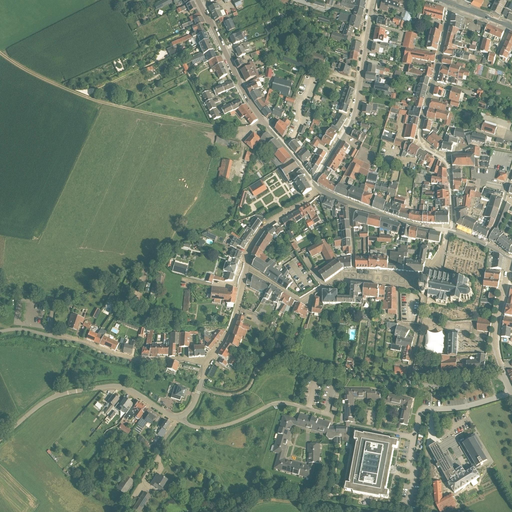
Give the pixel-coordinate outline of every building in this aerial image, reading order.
[(169,4),(166,0),(165,0),(163,1),(154,6),(157,11),(166,6),(169,4)] [(366,1),(362,0),(349,0),(349,1),(347,1),(346,3),(349,4),(365,9),(366,1)] [(383,0),(380,8),(380,9),(387,11),(388,7),(393,8),(393,10),(402,13),(403,13),(404,9),(405,10),(406,9),(406,8),(408,0),(385,0),(384,0),(383,0)] [(484,0),(475,0),(472,4),(471,5),(481,9),(483,2),(484,0)] [(496,0),(491,12),(500,16),(507,1),(505,0),(496,0)] [(187,9),(189,13),(197,9),(193,2),(179,9),(176,10),(178,14),(187,9)] [(346,3),(346,4),(342,3),(341,6),(353,10),(354,8),(356,9),(354,15),(362,18),(365,10),(365,9),(349,4),(346,3)] [(222,7),(220,8),(218,4),(209,8),(211,13),(222,8),(222,7)] [(425,8),(424,12),(423,15),(436,19),(443,21),(444,12),(445,8),(436,6),(427,4),(426,4),(425,8)] [(227,15),(226,15),(222,8),(211,13),(215,21),(219,19),(219,20),(228,17),(227,15)] [(404,9),(403,13),(402,13),(400,17),(395,16),(394,18),(400,20),(403,21),(406,11),(408,12),(408,10),(406,9),(405,10),(404,9)] [(511,21),(511,12),(505,9),(503,15),(508,17),(507,19),(511,21)] [(413,13),(408,12),(406,11),(404,18),(403,21),(410,23),(411,21),(413,13)] [(191,22),(201,17),(199,13),(189,18),(191,22)] [(343,23),(343,24),(349,26),(349,28),(354,29),(359,30),(361,20),(362,20),(362,19),(353,17),(341,14),(338,21),(350,24),(350,25),(343,23)] [(463,25),(464,18),(463,18),(452,16),(451,22),(451,23),(463,25)] [(201,17),(191,22),(182,26),(183,28),(192,25),(191,24),(194,23),(196,27),(201,25),(204,23),(201,17)] [(224,23),(228,32),(234,29),(230,19),(229,19),(228,17),(219,20),(221,23),(226,21),(227,22),(224,23)] [(389,27),(390,24),(390,21),(387,20),(388,19),(381,18),(381,19),(378,18),(377,25),(389,27)] [(465,25),(463,25),(451,23),(450,28),(462,31),(462,29),(464,30),(465,25)] [(351,38),(354,29),(349,28),(349,26),(343,24),(340,31),(344,32),(343,36),(333,32),(333,34),(352,40),(353,39),(351,38)] [(197,36),(205,33),(201,25),(196,27),(192,28),(194,32),(195,34),(192,35),(192,34),(172,43),(173,46),(181,43),(197,36)] [(490,34),(493,27),(487,25),(484,32),(490,34)] [(495,37),(498,30),(493,27),(490,34),(495,37)] [(462,31),(450,28),(448,33),(448,34),(460,37),(461,33),(463,34),(463,31),(462,31)] [(375,35),(387,37),(387,35),(385,34),(386,30),(376,29),(375,35)] [(332,35),(331,35),(317,30),(316,35),(342,43),(349,46),(347,52),(359,56),(361,44),(353,43),(351,43),(352,40),(333,34),(332,35)] [(441,33),(436,31),(432,30),(430,38),(439,40),(440,37),(441,33)] [(498,30),(495,37),(501,39),(504,32),(498,30)] [(199,44),(208,40),(205,33),(197,36),(198,39),(195,40),(197,45),(199,44)] [(236,35),(230,37),(231,39),(230,39),(232,41),(234,45),(240,42),(244,40),(241,33),(236,35)] [(414,51),(414,50),(415,46),(416,40),(417,35),(412,34),(411,37),(411,40),(410,43),(409,45),(408,49),(414,51)] [(462,37),(460,37),(448,34),(447,38),(447,39),(459,42),(461,42),(462,37)] [(386,39),(387,37),(375,35),(374,41),(381,42),(383,43),(384,39),(386,39)] [(438,46),(439,40),(430,38),(427,49),(433,50),(437,51),(438,46)] [(459,43),(459,42),(447,39),(447,40),(446,44),(457,47),(462,48),(463,44),(459,43)] [(200,58),(213,52),(208,40),(199,44),(203,53),(201,54),(201,53),(194,56),(194,57),(181,63),(182,66),(183,66),(186,64),(192,62),(200,58)] [(244,55),(246,54),(245,51),(249,50),(247,46),(249,45),(248,42),(243,44),(244,47),(243,47),(236,50),(238,53),(237,54),(236,55),(238,58),(240,57),(244,55)] [(388,44),(383,43),(381,42),(380,46),(373,45),(372,52),(379,53),(380,48),(387,49),(388,44)] [(167,50),(171,57),(177,54),(174,48),(182,45),(181,43),(173,46),(167,50)] [(511,50),(511,48),(505,45),(504,47),(502,51),(509,54),(511,50)] [(487,55),(489,56),(490,54),(490,53),(488,52),(489,48),(487,47),(482,46),(480,52),(486,53),(487,53),(487,55)] [(359,56),(347,52),(336,48),(334,52),(345,56),(349,57),(348,61),(341,59),(340,63),(352,65),(353,61),(358,62),(359,56)] [(414,51),(408,49),(406,49),(403,64),(407,64),(411,65),(412,59),(425,61),(434,63),(435,59),(436,55),(432,54),(422,52),(414,50),(414,51)] [(470,54),(456,51),(454,50),(454,51),(453,56),(453,57),(455,57),(467,60),(469,61),(470,54)] [(507,58),(509,54),(502,51),(500,55),(500,57),(503,58),(502,61),(505,62),(507,58)] [(208,61),(216,58),(213,52),(200,58),(192,62),(193,65),(202,61),(204,63),(208,61)] [(324,66),(326,58),(312,53),(309,61),(324,66)] [(491,66),(493,66),(496,56),(491,54),(490,54),(489,56),(488,62),(489,62),(492,63),(491,66)] [(213,67),(219,79),(227,75),(221,64),(223,63),(220,57),(216,58),(208,61),(211,68),(213,67)] [(453,59),(453,58),(452,58),(443,57),(442,60),(442,63),(452,65),(465,68),(466,65),(464,65),(464,64),(457,63),(457,65),(452,64),(453,60),(453,59)] [(247,64),(253,62),(251,59),(247,62),(247,60),(245,61),(244,58),(235,62),(238,69),(247,64)] [(244,77),(257,70),(253,62),(247,64),(248,67),(241,71),(244,77)] [(351,68),(342,66),(333,63),(332,67),(341,70),(340,73),(348,76),(351,68)] [(412,69),(413,66),(411,65),(407,64),(405,73),(414,75),(418,75),(424,77),(430,79),(431,79),(433,73),(434,70),(434,69),(427,68),(425,68),(424,72),(412,69)] [(366,73),(375,75),(376,70),(385,72),(385,68),(376,67),(369,65),(368,73),(366,73)] [(470,72),(461,70),(460,70),(461,68),(463,69),(463,68),(464,68),(465,68),(452,65),(451,68),(446,67),(441,67),(440,70),(439,74),(448,76),(451,77),(451,76),(453,77),(458,78),(457,79),(463,80),(464,76),(469,77),(470,72)] [(254,81),(260,78),(263,77),(262,74),(259,75),(257,70),(244,77),(246,82),(253,79),(254,81)] [(383,78),(383,76),(375,75),(366,73),(366,80),(375,81),(374,89),(384,91),(389,92),(390,87),(390,86),(379,84),(380,80),(379,80),(379,77),(383,78)] [(450,78),(451,77),(448,76),(439,74),(439,75),(437,82),(443,84),(444,84),(447,85),(447,82),(453,83),(452,84),(457,85),(458,80),(450,78)] [(429,80),(430,79),(424,77),(424,79),(422,78),(420,85),(428,86),(429,82),(429,80)] [(259,79),(260,79),(261,78),(260,78),(254,81),(252,82),(253,85),(247,88),(250,94),(261,88),(262,87),(260,82),(259,79)] [(280,95),(284,96),(288,97),(292,83),(293,80),(288,79),(287,82),(275,78),(272,90),(281,92),(280,93),(279,93),(279,95),(280,95)] [(227,83),(230,90),(235,87),(232,81),(227,83)] [(417,93),(415,98),(424,100),(425,95),(427,89),(428,86),(420,85),(419,84),(419,86),(416,85),(414,92),(417,93)] [(215,89),(211,90),(212,92),(214,91),(216,96),(217,95),(225,92),(222,85),(215,89)] [(349,107),(354,90),(349,88),(348,88),(346,87),(343,95),(342,98),(340,104),(349,107)] [(263,98),(261,96),(264,94),(262,91),(263,91),(261,88),(250,94),(255,102),(260,110),(262,112),(268,106),(266,103),(270,90),(267,99),(263,98)] [(436,88),(434,96),(441,97),(444,98),(447,91),(446,91),(443,90),(436,88)] [(452,101),(459,103),(461,93),(462,91),(452,89),(452,90),(449,99),(449,100),(452,101)] [(206,103),(212,100),(210,93),(212,92),(211,90),(209,91),(202,94),(206,103)] [(270,98),(272,90),(270,90),(266,103),(268,106),(262,112),(267,118),(272,113),(272,112),(274,109),(269,104),(269,102),(270,98)] [(415,103),(415,104),(423,106),(423,104),(424,102),(424,100),(415,98),(413,98),(412,100),(411,99),(410,101),(410,102),(415,103)] [(214,104),(213,101),(212,100),(206,103),(208,107),(210,111),(216,109),(214,104)] [(238,109),(243,106),(240,100),(235,102),(238,109)] [(444,111),(446,103),(440,102),(433,101),(432,100),(429,108),(436,109),(444,111)] [(487,103),(480,101),(477,108),(480,109),(485,110),(487,103)] [(233,111),(238,109),(235,102),(230,105),(233,111)] [(349,107),(340,104),(334,102),(333,106),(336,106),(336,105),(338,106),(337,110),(339,110),(339,111),(347,114),(349,107)] [(378,105),(376,104),(371,103),(371,107),(364,106),(362,113),(370,114),(371,111),(377,113),(378,105)] [(258,120),(250,110),(246,104),(243,106),(238,109),(233,111),(230,112),(232,115),(237,113),(241,118),(244,117),(251,125),(258,120)] [(412,117),(419,119),(421,112),(422,107),(423,106),(415,104),(414,106),(409,105),(409,107),(408,112),(410,112),(409,116),(412,117)] [(230,105),(223,109),(222,109),(224,114),(222,115),(222,116),(226,114),(230,112),(233,111),(230,105)] [(281,119),(285,111),(275,107),(272,115),(281,119)] [(220,117),(222,116),(222,115),(219,116),(216,109),(210,111),(214,120),(220,117)] [(449,127),(452,127),(452,124),(450,124),(453,114),(449,114),(450,113),(444,111),(429,109),(428,111),(427,117),(435,119),(435,118),(439,119),(445,121),(444,124),(444,125),(445,126),(449,126),(449,127)] [(317,114),(313,113),(309,110),(307,115),(315,119),(317,114)] [(340,113),(338,116),(333,113),(331,117),(333,118),(336,120),(337,118),(341,120),(339,123),(343,125),(347,118),(340,113)] [(417,126),(419,119),(412,117),(411,122),(407,122),(407,124),(417,126)] [(338,133),(343,125),(339,123),(341,120),(337,118),(336,120),(330,128),(336,131),(338,133)] [(85,119),(82,126),(87,128),(90,122),(85,119)] [(282,123),(280,121),(275,129),(283,138),(288,130),(287,130),(289,127),(291,122),(284,119),(282,123)] [(430,132),(433,122),(425,120),(424,124),(423,131),(424,131),(423,135),(428,136),(431,132),(430,132)] [(495,135),(497,128),(483,123),(481,131),(495,135)] [(417,126),(407,124),(407,125),(404,137),(412,139),(414,139),(417,126)] [(334,133),(336,131),(330,128),(325,136),(333,140),(337,135),(334,133)] [(465,134),(463,131),(456,129),(454,136),(457,137),(463,139),(466,139),(465,134)] [(351,137),(362,143),(367,135),(366,135),(366,134),(364,133),(364,134),(359,131),(358,132),(355,131),(351,137)] [(261,139),(261,140),(258,143),(264,150),(267,147),(268,146),(276,155),(269,161),(270,163),(272,162),(278,169),(288,162),(292,160),(287,153),(285,151),(280,146),(275,140),(267,132),(261,139)] [(261,139),(254,133),(245,143),(252,150),(258,143),(261,140),(261,139)] [(431,145),(438,137),(434,133),(427,141),(431,145)] [(471,133),(465,134),(466,139),(467,139),(469,145),(469,144),(472,143),(471,141),(478,142),(485,144),(487,136),(474,133),(473,133),(471,133)] [(330,146),(333,140),(325,136),(322,141),(321,140),(316,137),(314,140),(319,143),(325,147),(326,144),(330,146)] [(446,136),(444,143),(443,143),(442,150),(447,151),(452,152),(453,145),(453,143),(456,144),(457,144),(458,139),(456,139),(446,136)] [(232,146),(239,148),(240,143),(217,137),(216,142),(216,143),(232,147),(232,146)] [(437,149),(440,146),(441,144),(441,143),(443,140),(438,137),(431,145),(437,149)] [(299,142),(298,141),(297,139),(289,145),(296,154),(301,149),(304,146),(303,145),(300,141),(299,142)] [(396,139),(394,144),(401,146),(405,148),(406,142),(396,139)] [(345,153),(350,146),(343,142),(339,150),(345,153)] [(406,142),(405,148),(404,150),(401,157),(405,157),(408,153),(416,158),(420,151),(420,150),(421,150),(417,147),(413,145),(413,144),(411,143),(406,142)] [(307,160),(311,156),(304,146),(301,149),(303,151),(297,156),(303,163),(304,164),(307,160)] [(479,158),(480,148),(472,148),(465,151),(465,152),(465,154),(466,155),(463,155),(458,156),(457,156),(452,156),(452,161),(453,166),(458,166),(471,167),(475,167),(474,157),(479,158)] [(318,156),(323,160),(324,159),(327,154),(319,149),(316,154),(318,156)] [(350,156),(345,153),(339,150),(335,156),(343,160),(345,157),(348,159),(350,156)] [(423,152),(419,159),(421,161),(420,165),(423,166),(425,161),(428,155),(424,152),(423,152)] [(435,159),(432,158),(428,155),(425,161),(428,163),(426,167),(428,168),(427,171),(429,172),(430,169),(431,169),(431,168),(434,161),(435,159)] [(317,169),(323,160),(318,156),(313,164),(317,169)] [(339,166),(343,160),(335,156),(331,162),(339,166)] [(218,181),(226,182),(228,183),(233,162),(223,159),(221,169),(219,168),(219,171),(220,171),(218,181)] [(359,173),(361,168),(366,171),(369,172),(371,166),(355,159),(345,177),(350,179),(348,184),(349,184),(347,188),(340,185),(338,187),(335,193),(349,199),(354,188),(352,187),(359,173)] [(282,178),(299,167),(293,160),(292,160),(278,169),(277,170),(282,178)] [(310,163),(309,164),(307,160),(304,164),(306,166),(305,166),(313,176),(317,169),(313,164),(313,166),(310,163)] [(440,162),(436,160),(435,162),(433,170),(431,169),(432,168),(431,168),(431,169),(430,169),(429,172),(438,175),(440,162)] [(331,162),(327,168),(332,171),(335,173),(339,166),(331,162)] [(446,170),(445,167),(442,164),(440,170),(438,179),(447,180),(447,174),(446,170)] [(458,169),(458,166),(453,166),(453,169),(453,171),(453,173),(453,178),(467,180),(461,179),(461,169),(458,169)] [(294,182),(303,196),(312,190),(303,177),(305,176),(302,170),(297,174),(299,176),(290,183),(291,184),(294,182)] [(326,181),(330,174),(326,171),(318,183),(325,188),(328,182),(326,181)] [(369,188),(375,190),(377,182),(378,176),(369,173),(368,177),(366,186),(365,190),(360,203),(369,206),(370,204),(373,196),(367,193),(368,191),(369,188)] [(431,185),(440,185),(448,186),(448,183),(447,180),(438,179),(432,178),(431,185)] [(467,183),(467,180),(453,178),(453,180),(453,186),(453,188),(454,191),(459,191),(459,189),(459,187),(460,187),(461,187),(462,183),(467,183)] [(255,197),(267,190),(261,180),(249,188),(255,197)] [(338,187),(340,185),(339,185),(340,184),(333,180),(331,183),(329,182),(328,182),(325,188),(326,188),(335,193),(338,187)] [(390,183),(389,184),(383,182),(382,184),(377,182),(375,190),(388,193),(389,189),(391,183),(390,183)] [(349,199),(360,203),(365,190),(366,186),(361,184),(359,190),(354,188),(349,199)] [(476,192),(476,189),(466,188),(466,191),(465,197),(460,197),(454,198),(455,202),(455,210),(456,223),(457,224),(457,225),(461,227),(467,207),(470,192),(476,192)] [(244,204),(248,193),(242,191),(239,202),(244,204)] [(426,192),(426,197),(434,196),(434,201),(436,201),(438,201),(442,201),(449,201),(449,196),(448,192),(438,192),(434,192),(432,192),(426,192)] [(481,194),(476,192),(470,192),(467,207),(461,227),(467,229),(473,232),(482,211),(475,208),(478,199),(480,199),(481,194)] [(502,200),(497,199),(494,198),(491,197),(490,200),(481,197),(481,194),(480,199),(478,199),(475,208),(482,211),(473,232),(474,232),(476,233),(481,235),(486,238),(487,238),(492,228),(494,224),(495,221),(496,217),(499,210),(502,200)] [(335,201),(321,195),(320,196),(319,196),(319,197),(321,203),(323,208),(332,211),(333,217),(337,217),(337,213),(336,210),(335,201)] [(409,220),(410,211),(405,210),(406,205),(404,205),(406,200),(396,197),(395,198),(395,200),(400,202),(399,204),(401,204),(400,207),(398,217),(409,220)] [(376,198),(372,208),(383,212),(385,206),(386,203),(386,202),(381,200),(376,198)] [(422,223),(424,201),(422,200),(421,206),(420,206),(419,213),(411,211),(410,211),(409,220),(413,222),(422,223)] [(341,210),(343,204),(335,201),(336,210),(340,212),(340,213),(339,213),(340,219),(341,219),(341,220),(337,221),(338,223),(338,231),(342,231),(341,222),(344,222),(343,210),(341,210)] [(442,214),(442,207),(442,201),(438,201),(436,201),(436,203),(435,209),(435,213),(434,224),(443,224),(443,214),(442,214)] [(511,205),(510,205),(506,202),(498,223),(495,229),(489,239),(494,242),(495,243),(497,243),(502,248),(509,254),(511,254),(511,234),(511,237),(510,236),(508,240),(503,235),(505,232),(500,230),(508,211),(511,205)] [(312,207),(310,204),(309,204),(303,208),(314,225),(321,221),(317,215),(316,215),(314,211),(317,210),(314,206),(312,207)] [(398,217),(400,207),(398,207),(395,206),(393,205),(390,215),(398,217)] [(303,208),(299,211),(303,219),(304,220),(307,219),(308,220),(306,222),(309,227),(314,225),(303,208)] [(269,215),(266,211),(264,209),(261,213),(258,216),(265,217),(266,217),(269,215)] [(292,226),(303,219),(299,211),(294,213),(288,217),(292,226)] [(367,226),(370,216),(357,213),(355,214),(353,222),(354,228),(359,228),(359,224),(363,225),(364,230),(368,230),(368,226),(367,226)] [(261,223),(265,218),(265,217),(258,216),(256,215),(254,217),(253,219),(252,221),(247,227),(246,227),(244,229),(246,230),(248,228),(254,233),(255,233),(261,223)] [(367,226),(368,226),(380,229),(381,219),(370,216),(367,226)] [(292,226),(288,217),(282,220),(285,225),(284,225),(286,229),(292,226)] [(389,221),(381,219),(380,229),(379,231),(382,232),(383,230),(388,231),(389,221)] [(398,234),(401,224),(389,221),(388,231),(398,234)] [(342,231),(350,230),(349,222),(344,222),(341,222),(342,231)] [(283,231),(281,227),(278,223),(266,232),(265,233),(271,236),(276,232),(278,235),(283,231)] [(410,228),(410,227),(408,239),(408,238),(416,240),(416,239),(417,239),(418,229),(410,228)] [(247,243),(254,233),(248,228),(246,230),(247,231),(241,240),(242,240),(247,243)] [(429,232),(418,229),(417,239),(421,240),(421,241),(423,242),(423,240),(428,241),(428,240),(429,232)] [(332,243),(351,239),(350,230),(342,231),(342,232),(342,237),(337,238),(334,239),(335,242),(332,243)] [(286,233),(291,240),(294,238),(290,231),(286,233)] [(429,232),(428,240),(440,242),(441,236),(441,234),(429,232)] [(242,240),(241,240),(240,241),(231,235),(231,236),(226,233),(225,235),(232,239),(231,240),(229,238),(228,241),(227,240),(226,241),(227,242),(226,243),(236,249),(237,245),(241,248),(244,249),(247,244),(247,243),(242,240)] [(272,237),(271,236),(265,233),(261,240),(269,245),(274,237),(273,236),(272,237)] [(371,247),(371,241),(368,241),(368,237),(363,238),(363,251),(364,251),(364,256),(364,257),(370,257),(369,247),(371,247)] [(198,247),(203,246),(204,245),(205,242),(200,238),(197,243),(198,247)] [(343,248),(351,248),(351,239),(332,243),(332,247),(341,246),(341,244),(343,244),(343,248)] [(263,253),(269,245),(261,240),(256,247),(263,253)] [(337,262),(327,240),(324,241),(318,244),(312,247),(308,249),(312,257),(322,252),(328,264),(329,263),(331,265),(319,274),(325,282),(344,269),(341,265),(338,262),(337,262)] [(405,257),(406,251),(407,251),(407,250),(408,246),(401,245),(400,249),(398,249),(398,253),(391,252),(390,265),(388,265),(388,270),(403,271),(404,271),(404,266),(404,257),(405,257)] [(426,256),(427,250),(427,247),(420,246),(419,255),(426,256)] [(252,267),(264,275),(274,263),(271,260),(267,264),(265,262),(269,258),(263,253),(256,247),(252,255),(250,263),(251,263),(251,264),(250,265),(253,266),(252,267)] [(239,261),(243,253),(232,249),(229,256),(239,261)] [(381,269),(388,270),(388,265),(389,258),(382,258),(382,257),(382,253),(377,252),(377,251),(371,251),(370,257),(371,269),(376,269),(381,270),(381,269)] [(486,268),(487,268),(486,271),(489,272),(490,268),(501,270),(503,258),(499,255),(494,252),(493,257),(491,257),(488,256),(486,268)] [(237,266),(239,261),(229,256),(225,255),(224,256),(228,257),(228,256),(230,257),(228,263),(227,263),(227,262),(224,271),(228,273),(226,279),(214,276),(208,274),(206,281),(212,283),(212,284),(213,283),(212,283),(213,279),(224,281),(233,281),(237,266)] [(426,259),(426,256),(419,255),(419,256),(417,255),(417,260),(418,260),(418,262),(418,263),(425,265),(426,259)] [(369,269),(371,269),(370,257),(364,257),(364,258),(356,258),(356,268),(356,269),(369,269)] [(338,259),(341,264),(344,268),(352,268),(351,258),(338,259)] [(406,267),(404,266),(404,271),(406,271),(416,272),(418,263),(418,262),(408,261),(407,261),(406,267)] [(175,262),(173,270),(185,273),(187,265),(175,262)] [(280,270),(282,268),(275,264),(274,263),(264,275),(287,290),(293,282),(278,273),(280,270)] [(423,272),(425,265),(418,263),(416,272),(423,272)] [(423,281),(421,281),(419,290),(421,290),(421,291),(420,292),(421,293),(421,294),(422,294),(423,294),(424,294),(425,294),(425,293),(425,292),(425,291),(428,292),(427,297),(428,298),(429,296),(432,297),(432,298),(433,299),(433,297),(437,298),(436,301),(435,301),(436,302),(437,302),(437,301),(441,302),(441,303),(442,303),(442,302),(445,303),(445,304),(446,304),(446,303),(447,303),(447,302),(447,300),(451,300),(451,302),(452,302),(452,301),(459,302),(459,304),(460,304),(460,302),(462,302),(460,301),(461,297),(464,298),(464,299),(464,300),(465,298),(466,298),(466,300),(467,300),(467,298),(468,298),(469,299),(470,299),(469,297),(470,296),(472,297),(472,296),(471,296),(471,294),(473,294),(473,293),(471,293),(470,292),(472,291),(471,290),(470,291),(469,290),(470,289),(469,288),(468,290),(467,290),(467,286),(469,286),(469,285),(468,285),(468,281),(469,281),(468,280),(469,280),(468,279),(468,280),(465,280),(465,278),(464,278),(464,280),(456,278),(457,277),(456,277),(452,276),(452,275),(451,275),(451,276),(447,275),(447,274),(446,274),(446,275),(443,275),(443,273),(442,273),(442,274),(440,274),(438,274),(438,273),(437,272),(437,274),(433,273),(434,272),(433,272),(433,273),(429,272),(429,271),(428,272),(427,273),(426,277),(425,278),(424,278),(423,279),(423,280),(423,281)] [(501,273),(500,273),(489,272),(486,271),(485,271),(484,279),(499,281),(501,273)] [(266,293),(266,294),(271,285),(253,276),(252,280),(250,279),(250,281),(247,280),(246,285),(251,286),(250,288),(259,292),(260,290),(266,293)] [(498,288),(499,281),(484,279),(483,287),(490,288),(489,293),(496,294),(497,288),(498,288)] [(350,298),(337,297),(337,304),(356,304),(361,304),(361,303),(362,303),(362,298),(358,298),(359,295),(361,295),(362,284),(351,283),(350,298)] [(278,302),(283,293),(272,285),(271,285),(266,294),(266,295),(267,295),(265,299),(268,300),(272,292),(277,296),(274,302),(275,303),(277,304),(278,302)] [(370,298),(372,285),(364,285),(363,300),(366,301),(366,298),(370,298)] [(384,300),(384,298),(385,287),(372,285),(370,298),(376,299),(375,302),(378,302),(378,300),(384,300)] [(222,290),(222,289),(211,287),(211,288),(212,288),(210,299),(224,300),(225,295),(220,294),(221,290),(222,290)] [(237,292),(237,289),(229,287),(227,294),(226,294),(227,289),(222,289),(222,290),(221,290),(220,294),(225,295),(224,300),(227,301),(227,303),(235,305),(236,298),(237,292)] [(388,314),(397,315),(396,305),(396,292),(395,288),(388,287),(388,296),(387,296),(387,300),(384,300),(383,307),(382,307),(382,310),(388,310),(388,314)] [(182,296),(182,299),(184,299),(184,303),(182,302),(181,308),(183,308),(183,312),(189,312),(190,290),(184,290),(184,296),(182,296)] [(323,304),(337,304),(337,297),(337,291),(323,291),(323,299),(319,298),(318,306),(323,307),(323,304)] [(288,305),(292,298),(283,293),(278,302),(277,304),(281,298),(282,299),(280,303),(284,305),(287,306),(288,305)] [(494,304),(496,294),(489,293),(488,300),(481,298),(481,302),(494,304)] [(318,306),(319,298),(315,297),(312,310),(312,313),(321,315),(322,309),(323,307),(318,306)] [(305,319),(306,314),(308,309),(305,308),(304,311),(303,310),(304,307),(305,306),(298,302),(293,312),(300,315),(301,316),(300,317),(305,319)] [(83,324),(85,319),(87,310),(82,309),(80,317),(72,315),(70,321),(69,325),(68,328),(76,332),(79,323),(83,324)] [(242,323),(244,316),(242,315),(241,317),(239,316),(236,326),(232,336),(230,335),(226,343),(238,348),(242,336),(244,329),(248,331),(250,326),(242,323)] [(478,318),(478,321),(478,322),(477,331),(490,332),(492,320),(478,318)] [(511,319),(504,318),(503,325),(507,326),(506,328),(511,329),(511,328),(511,319)] [(398,337),(403,329),(397,327),(398,324),(396,324),(387,323),(387,328),(396,329),(395,336),(398,337)] [(501,337),(510,338),(511,329),(506,328),(502,327),(501,337)] [(89,328),(88,328),(88,330),(84,338),(93,342),(96,335),(89,332),(91,329),(89,328)] [(153,331),(141,328),(141,330),(149,332),(149,333),(147,344),(146,344),(145,348),(143,347),(142,356),(148,357),(150,346),(152,334),(153,331)] [(108,339),(103,337),(107,331),(102,329),(101,331),(100,330),(97,335),(96,335),(93,342),(104,347),(104,346),(108,339)] [(401,346),(406,337),(410,331),(409,330),(403,329),(398,337),(396,345),(401,346)] [(204,332),(204,336),(210,340),(211,339),(216,343),(223,333),(217,330),(213,336),(207,332),(204,332)] [(190,335),(191,335),(191,332),(189,332),(189,333),(180,334),(179,341),(189,341),(190,335)] [(169,357),(175,357),(175,346),(175,345),(178,345),(179,334),(171,333),(169,357)] [(457,356),(458,340),(458,335),(449,335),(448,356),(449,356),(457,356)] [(414,337),(411,337),(410,336),(410,337),(406,337),(401,346),(402,347),(405,347),(411,348),(414,337)] [(104,346),(115,351),(119,344),(108,339),(104,346)] [(211,339),(210,340),(208,343),(205,346),(210,350),(216,343),(211,339)] [(123,353),(131,355),(133,349),(135,349),(137,342),(131,341),(130,347),(125,346),(123,353)] [(204,357),(204,348),(202,348),(202,341),(198,342),(199,348),(194,348),(195,357),(204,357)] [(226,343),(222,348),(229,352),(232,347),(234,348),(233,350),(237,351),(238,348),(226,343)] [(238,357),(229,352),(222,348),(218,355),(225,359),(228,353),(230,354),(230,356),(233,357),(229,364),(233,366),(238,357)] [(442,369),(442,375),(467,374),(466,370),(484,369),(486,355),(477,355),(476,362),(467,362),(467,365),(456,364),(456,359),(449,359),(449,356),(448,356),(442,356),(441,369),(442,369)] [(353,370),(355,359),(348,358),(347,362),(352,362),(352,363),(346,363),(346,369),(353,370)] [(169,361),(167,369),(176,372),(179,363),(169,361)] [(186,390),(183,389),(183,388),(179,387),(179,388),(175,387),(171,398),(180,401),(181,397),(184,398),(186,390)] [(371,389),(371,397),(372,397),(372,400),(380,400),(380,392),(372,392),(372,389),(371,389)] [(396,403),(397,396),(389,394),(387,401),(396,403)] [(113,406),(118,400),(119,400),(113,395),(112,395),(113,396),(108,402),(108,401),(111,404),(104,412),(108,415),(115,407),(113,406)] [(404,405),(406,398),(397,396),(396,403),(404,405)] [(118,403),(115,408),(119,412),(120,410),(126,414),(130,409),(133,404),(131,403),(131,402),(125,398),(120,404),(118,403)] [(404,406),(411,408),(413,399),(406,398),(404,405),(404,406)] [(144,412),(142,411),(146,407),(139,401),(130,413),(128,412),(124,418),(127,420),(128,418),(131,420),(135,414),(140,418),(144,412)] [(409,417),(411,408),(404,406),(402,415),(409,417)] [(151,424),(151,425),(155,418),(150,414),(145,420),(142,418),(138,423),(142,425),(142,424),(145,426),(148,428),(151,424)] [(303,426),(306,416),(300,414),(298,420),(296,419),(296,420),(298,420),(297,424),(303,426)] [(407,425),(409,417),(402,415),(400,424),(407,425)] [(282,422),(292,425),(294,419),(284,416),(282,422)] [(309,428),(312,418),(306,416),(303,426),(309,428)] [(158,434),(158,435),(162,438),(167,432),(165,431),(170,424),(162,418),(157,425),(162,428),(158,434)] [(316,430),(318,420),(312,418),(309,428),(316,430)] [(316,430),(321,431),(324,421),(318,420),(316,430)] [(321,431),(327,433),(330,423),(324,421),(321,431)] [(290,431),(292,425),(282,422),(280,428),(290,431)] [(336,433),(336,427),(332,427),(330,423),(327,433),(326,437),(329,439),(333,439),(335,437),(342,437),(342,433),(336,433)] [(128,435),(131,431),(122,424),(119,429),(128,435)] [(342,437),(342,440),(357,443),(350,482),(351,482),(350,484),(346,483),(345,490),(351,492),(351,491),(353,492),(353,493),(379,498),(380,497),(381,497),(388,498),(389,491),(385,491),(386,489),(390,472),(388,472),(389,471),(388,471),(389,467),(389,468),(389,466),(391,466),(391,463),(393,453),(394,450),(393,449),(393,448),(397,448),(398,441),(390,440),(390,439),(364,434),(364,435),(356,433),(355,440),(349,439),(349,435),(349,429),(347,429),(347,426),(346,426),(346,427),(336,426),(336,427),(336,433),(342,433),(342,437)] [(288,437),(290,431),(280,428),(278,434),(288,437)] [(287,443),(288,437),(278,434),(277,440),(287,443)] [(447,461),(437,443),(429,447),(439,464),(436,466),(437,468),(440,467),(449,484),(454,493),(471,482),(473,486),(478,483),(476,479),(480,477),(475,468),(481,465),(481,466),(484,464),(483,463),(488,460),(486,457),(485,456),(483,453),(484,453),(483,452),(483,453),(481,450),(481,449),(478,444),(481,443),(476,434),(465,441),(466,443),(464,444),(465,446),(463,448),(464,449),(464,450),(465,451),(465,452),(465,451),(466,453),(467,455),(468,457),(469,458),(469,459),(470,459),(470,460),(470,461),(471,460),(472,462),(471,462),(472,462),(473,464),(472,464),(473,464),(473,465),(473,466),(472,467),(472,466),(471,467),(472,467),(470,468),(470,467),(469,468),(470,468),(468,469),(466,470),(465,471),(462,467),(461,468),(460,466),(459,466),(457,467),(457,468),(458,470),(456,471),(453,465),(452,464),(452,463),(451,462),(451,461),(450,460),(447,461)] [(141,436),(137,441),(141,445),(145,439),(141,436)] [(145,440),(142,445),(148,449),(150,449),(149,447),(149,446),(148,445),(149,444),(148,443),(147,442),(145,441),(145,440)] [(285,449),(287,443),(277,440),(275,446),(285,449)] [(283,455),(285,449),(275,446),(273,452),(279,454),(278,455),(278,456),(279,454),(283,455)] [(319,463),(320,457),(309,457),(309,463),(315,463),(315,465),(315,463),(319,463)] [(281,470),(283,461),(277,459),(278,458),(277,458),(274,468),(281,470)] [(287,472),(289,463),(283,461),(281,470),(287,472)] [(293,474),(295,464),(289,463),(287,472),(293,474)] [(299,475),(301,466),(295,464),(293,474),(299,475)] [(305,477),(307,468),(301,466),(299,475),(305,477)] [(307,468),(305,477),(311,479),(314,467),(313,470),(307,468)] [(125,476),(117,489),(126,495),(134,482),(125,476)] [(167,485),(165,484),(167,480),(161,476),(158,480),(155,478),(153,482),(151,485),(157,489),(158,489),(162,492),(167,485)] [(453,498),(455,496),(453,494),(443,500),(441,482),(433,483),(435,503),(439,511),(446,511),(446,510),(457,505),(453,498)] [(133,508),(138,511),(140,511),(151,496),(144,492),(133,508)]
